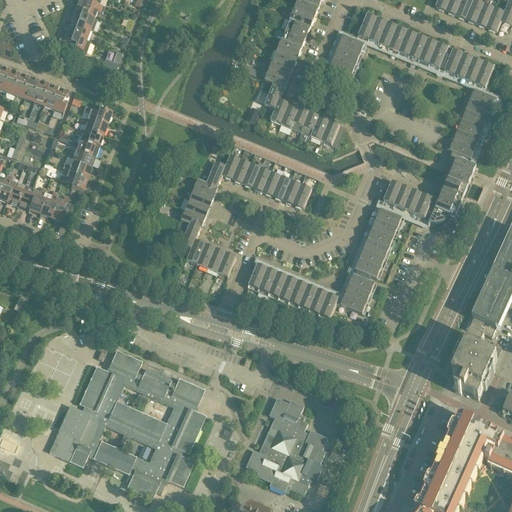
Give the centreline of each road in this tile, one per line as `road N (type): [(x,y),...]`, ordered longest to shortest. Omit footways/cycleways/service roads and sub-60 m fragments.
road 1 (residential): [(353,127),(373,176),(348,236),(304,254),(253,241),(221,330)]
road 2 (tertiary): [(221,330),(0,260)]
road 3 (tertiary): [(407,388),(221,330)]
road 4 (residential): [(372,6),(343,3),(307,91),(347,110),(353,127)]
road 5 (residential): [(511,63),(372,6)]
road 6 (tertiary): [(407,388),(359,511)]
road 7 (tertiary): [(368,511),(418,389)]
road 8 (tertiary): [(461,274),(407,388)]
road 9 (tertiary): [(418,389),(470,278)]
